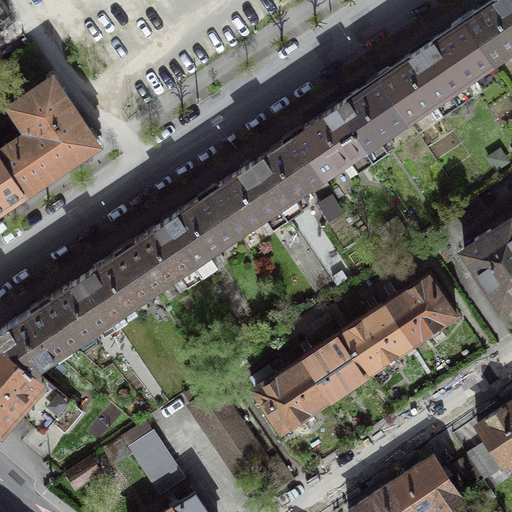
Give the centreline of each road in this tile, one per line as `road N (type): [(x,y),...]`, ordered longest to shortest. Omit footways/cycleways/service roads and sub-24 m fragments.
road 1 (residential): [(403,0),(0,269)]
road 2 (residential): [(286,511),(511,359)]
